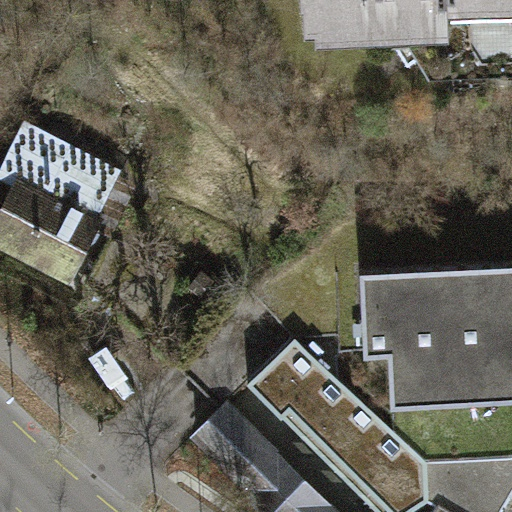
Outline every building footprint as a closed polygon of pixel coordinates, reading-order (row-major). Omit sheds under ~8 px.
[(511,0),(328,0),(330,55),(470,51),(469,23),(511,21),(511,0)] [(53,134),(0,236),(0,251),(77,291),(136,177),(53,134)] [(511,265),(364,272),(367,347),(353,348),(354,372),(395,412),(396,430),(425,457),(511,452),(511,265)] [(404,511),(429,496),(425,457),(396,430),(339,376),(339,336),(299,336),(250,382),(382,511),(404,511)] [(280,511),(504,511),(511,499),(511,452),(425,457),(429,496),(442,504),(436,511),(329,511),(228,412),(204,436),(280,511)]
